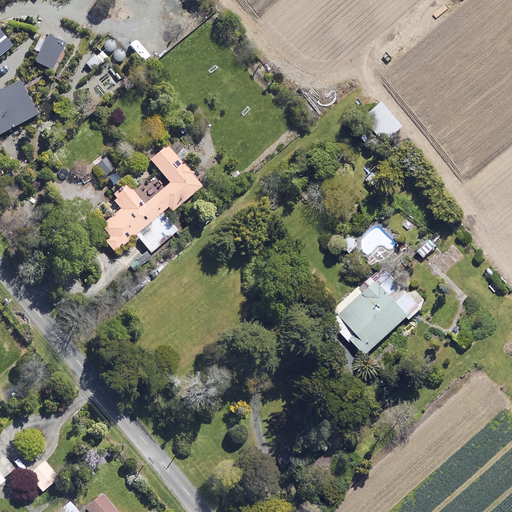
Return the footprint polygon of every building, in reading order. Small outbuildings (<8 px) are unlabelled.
[(0,56),(13,45),(0,30),(0,56)] [(36,62),(53,70),(66,42),(50,34),(36,62)] [(0,91),(0,133),(39,113),(22,80),(0,91)] [(403,131),(383,106),(373,115),(364,122),(385,146),(403,131)] [(172,236),(161,223),(201,189),(166,148),(149,162),(169,186),(144,207),(127,188),(112,201),(120,211),(94,233),(113,255),(135,237),(150,255),(172,236)] [(110,174),(114,171),(105,160),(95,169),(112,189),(119,184),(110,174)] [(424,305),(390,266),(382,272),(365,288),(336,313),(326,322),(360,361),(403,323),(424,305)] [(0,486),(16,473),(3,457),(0,459),(0,486)] [(44,462),(26,476),(41,494),(58,481),(44,462)] [(86,511),(112,511),(100,497),(85,510),(86,511)] [(76,511),(70,503),(58,511),(76,511)]
